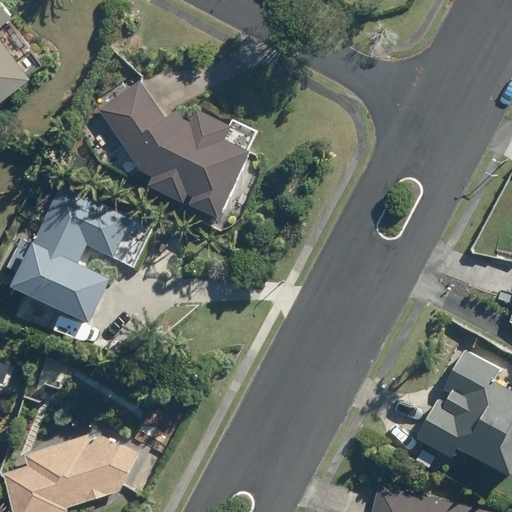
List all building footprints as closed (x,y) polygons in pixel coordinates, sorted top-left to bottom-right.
[(0,0),(0,100),(36,71),(0,28),(0,24),(15,13),(3,0),(0,0)] [(266,151),(261,148),(268,131),(208,106),(201,123),(187,108),(176,118),(148,80),(107,110),(82,129),(109,166),(137,177),(151,166),(165,182),(163,187),(238,218),(266,151)] [(136,216),(65,184),(20,282),(97,316),(116,274),(84,258),(91,242),(118,254),(136,216)] [(511,384),(499,377),(504,367),(469,349),(448,388),(456,391),(451,401),(443,396),(424,435),(458,452),(463,442),(511,467),(511,384)] [(31,452),(34,462),(8,471),(21,511),(55,511),(74,506),(74,503),(125,487),(144,451),(110,434),(94,439),(93,432),(31,452)] [(439,455),(426,447),(420,459),(433,466),(439,455)] [(511,511),(382,482),(375,511),(511,511)]
